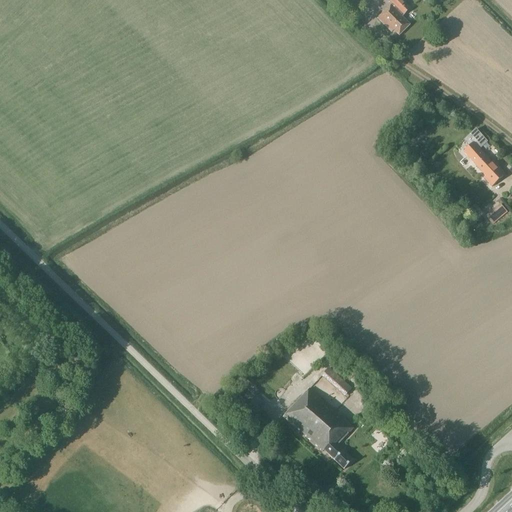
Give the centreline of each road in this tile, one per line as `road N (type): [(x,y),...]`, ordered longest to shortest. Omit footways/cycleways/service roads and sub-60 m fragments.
road 1 (unclassified): [(297,511),(0,224)]
road 2 (unclassified): [(511,146),(387,47)]
